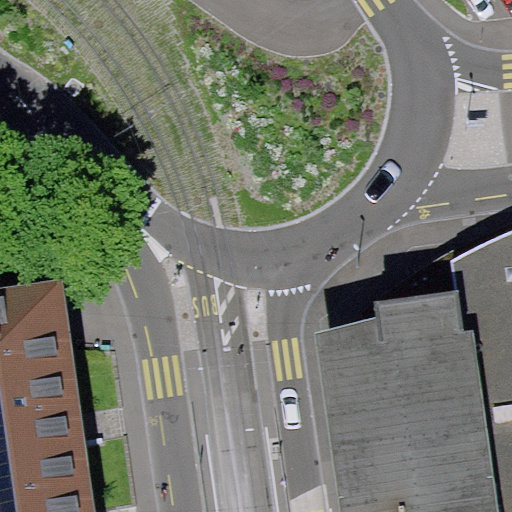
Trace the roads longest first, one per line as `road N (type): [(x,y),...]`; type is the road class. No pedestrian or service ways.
road 1 (primary): [(91,193),(128,246),(157,314),(187,511)]
road 2 (primary): [(307,511),(283,319),(303,251)]
road 3 (primary): [(91,193),(210,252),(262,260),(303,251)]
road 4 (primary): [(374,206),(413,147),(420,119),(410,40)]
road 5 (secondary): [(374,206),(511,187)]
road 6 (primary): [(0,92),(91,193)]
